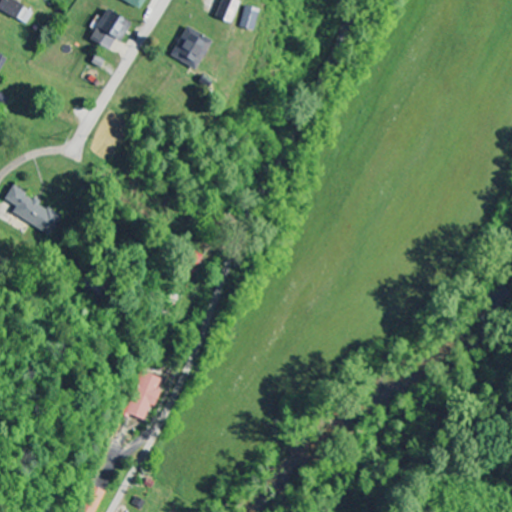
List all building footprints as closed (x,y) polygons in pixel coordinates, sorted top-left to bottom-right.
[(32,12),(6,0),(0,0),(0,13),(25,26),(32,12)] [(118,0),(140,9),(143,0),(118,0)] [(219,0),(213,18),(228,24),(237,3),(229,0),(219,0)] [(258,10),(244,7),(239,29),(253,32),(258,10)] [(129,23),(102,11),(88,42),(108,51),(113,40),(120,43),(129,23)] [(168,57),(194,71),(209,41),(184,28),(168,57)] [(58,217),(9,187),(2,200),(14,208),(10,214),(46,236),(58,217)] [(162,380),(145,373),(126,415),(144,423),(159,390),(157,390),(162,380)] [(80,511),(96,511),(106,493),(94,486),(80,511)]
